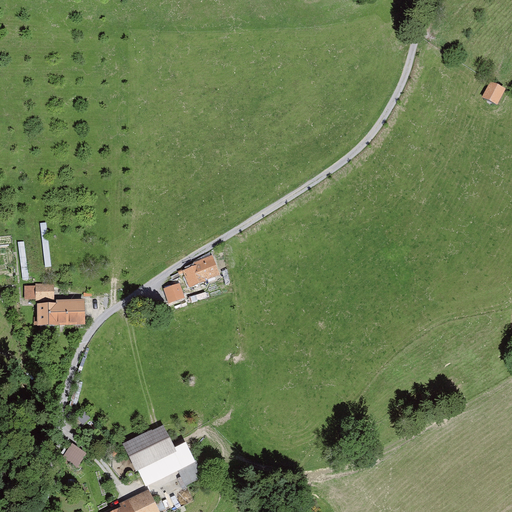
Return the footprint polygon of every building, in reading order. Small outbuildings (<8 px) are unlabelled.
[(480,100),(492,106),(500,90),(489,84),(480,100)] [(43,223),(46,267),(52,266),(49,222),(43,223)] [(21,241),(23,279),(29,278),(27,241),(21,241)] [(181,275),(188,290),(216,276),(209,262),(181,275)] [(164,288),(170,304),(187,298),(181,282),(164,288)] [(24,290),(25,302),(54,301),(53,287),(36,287),(36,290),(24,290)] [(34,309),(35,327),(79,325),(78,307),(34,309)] [(122,449),(133,471),(173,452),(162,429),(122,449)] [(71,442),(62,455),(79,466),(88,453),(71,442)] [(159,479),(152,464),(137,472),(144,486),(159,479)] [(190,465),(175,472),(183,487),(197,480),(190,465)] [(114,511),(156,511),(149,496),(114,511)]
